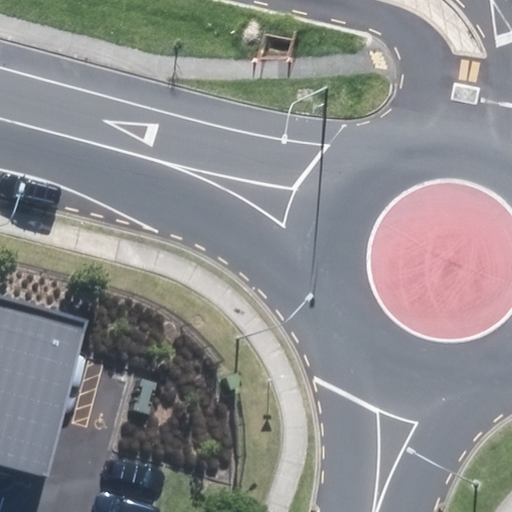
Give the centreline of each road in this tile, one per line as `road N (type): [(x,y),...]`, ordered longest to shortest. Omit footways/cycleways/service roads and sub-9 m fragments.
road 1 (unclassified): [(0,109),(147,147),(343,222)]
road 2 (unclassified): [(343,222),(384,178),(418,160),(456,155),(511,175)]
road 3 (unclassified): [(401,364),(364,334),(343,290),(343,222)]
road 4 (unclassified): [(363,511),(401,364)]
